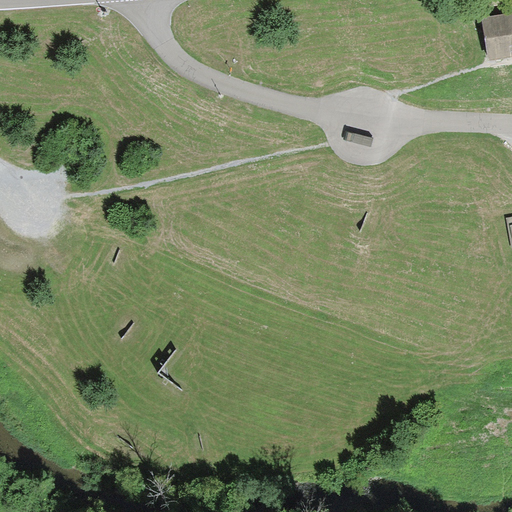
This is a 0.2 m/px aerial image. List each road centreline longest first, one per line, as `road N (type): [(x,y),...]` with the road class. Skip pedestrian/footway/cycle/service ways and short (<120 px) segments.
road 1 (track): [(511,125),(363,117),(226,85),(173,54),(143,0)]
road 2 (track): [(0,179),(16,194),(14,221),(26,231),(45,230),(57,212),(44,189),(28,187)]
